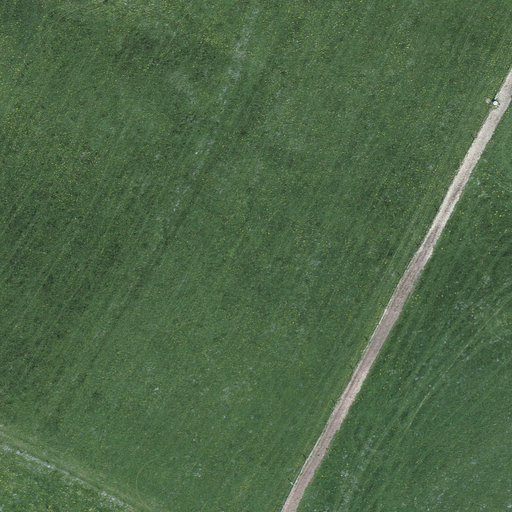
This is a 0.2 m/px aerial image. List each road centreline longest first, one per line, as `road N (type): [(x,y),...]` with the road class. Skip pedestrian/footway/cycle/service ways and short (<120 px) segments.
road 1 (track): [(511,98),(296,511)]
road 2 (track): [(155,511),(0,435)]
